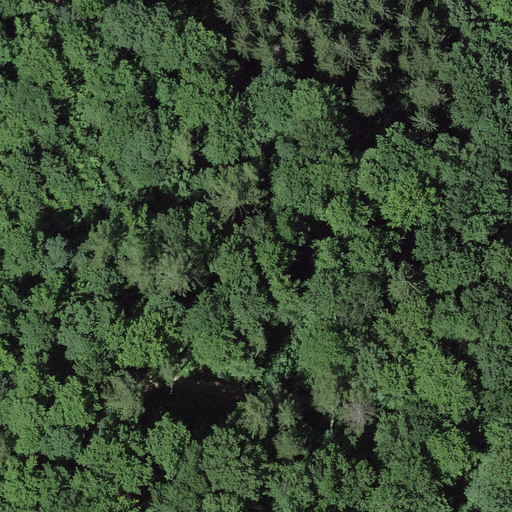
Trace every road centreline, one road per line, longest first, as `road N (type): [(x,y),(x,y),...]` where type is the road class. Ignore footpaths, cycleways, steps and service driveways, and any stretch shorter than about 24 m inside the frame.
road 1 (track): [(0,384),(83,374),(511,432)]
road 2 (track): [(57,0),(406,162),(511,186)]
road 3 (track): [(511,280),(406,162)]
